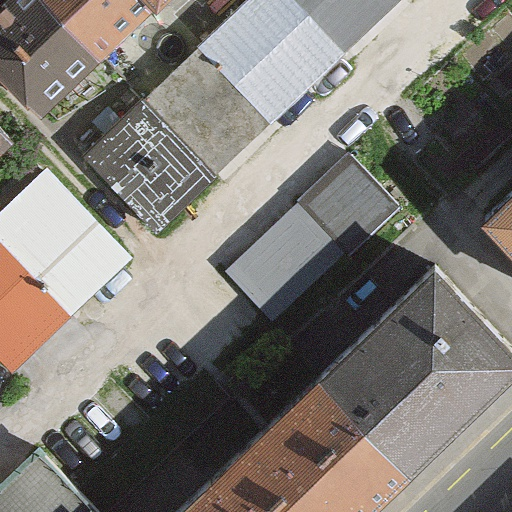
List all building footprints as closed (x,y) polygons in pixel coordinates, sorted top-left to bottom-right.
[(52,0),(0,0),(0,59),(41,102),(98,47),(52,0)] [(147,0),(52,0),(98,47),(148,0),(147,0)] [(276,112),(349,41),(308,0),(240,0),(203,37),(276,112)] [(308,0),(349,41),(390,0),(308,0)] [(219,166),(276,112),(203,37),(147,91),(219,166)] [(160,224),(219,166),(147,91),(87,148),(160,224)] [(349,145),(225,267),(277,319),(401,198),(349,145)] [(46,164),(0,209),(0,232),(73,306),(131,249),(46,164)] [(511,182),(482,212),(511,243),(511,182)] [(0,349),(15,364),(73,306),(0,232),(0,349)] [(505,366),(511,359),(511,336),(435,254),(325,357),(414,452),(469,400),(505,366)] [(414,452),(325,357),(206,468),(247,511),(349,511),(355,507),(414,452)] [(0,495),(0,511),(97,511),(42,455),(0,495)] [(247,511),(206,468),(159,511),(247,511)]
